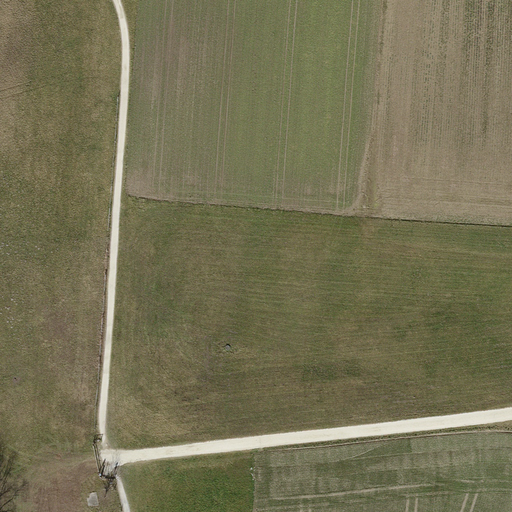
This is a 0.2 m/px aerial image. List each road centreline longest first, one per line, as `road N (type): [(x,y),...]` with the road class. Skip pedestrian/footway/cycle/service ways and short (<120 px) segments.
road 1 (track): [(119,0),(128,25),(111,356),(101,398),(110,458)]
road 2 (track): [(511,415),(110,458)]
